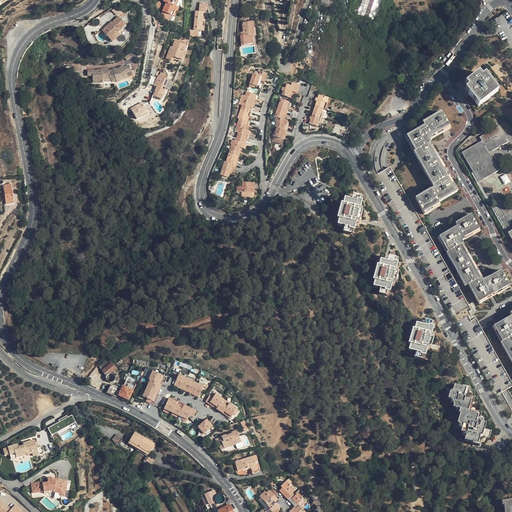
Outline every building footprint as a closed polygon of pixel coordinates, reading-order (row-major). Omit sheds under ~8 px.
[(332,8),(334,1),(333,0),(331,0),(324,0),(323,5),(332,8)] [(177,7),(176,6),(174,5),(169,4),(168,5),(166,4),(165,7),(166,8),(166,9),(165,12),(171,15),(173,16),(177,7)] [(118,6),(113,9),(117,15),(122,13),(118,6)] [(165,12),(163,11),(162,15),(164,16),(163,18),(168,20),(171,15),(165,12)] [(195,20),(195,21),(203,22),(204,12),(199,12),(196,11),(195,20)] [(112,38),(118,33),(126,25),(119,18),(113,23),(112,23),(103,31),(111,39),(112,38)] [(199,31),(202,31),(203,22),(195,21),(195,22),(195,28),(194,37),(198,37),(199,31)] [(242,23),(243,32),(244,36),(240,36),(241,38),(241,46),(247,45),(253,44),(252,36),(251,29),(253,29),(252,22),(242,23)] [(120,35),(118,33),(112,38),(111,39),(113,41),(115,39),(120,35)] [(179,41),(176,40),(173,47),(171,46),(166,58),(172,60),(173,57),(182,61),(188,46),(179,42),(179,41)] [(128,77),(128,76),(127,73),(131,71),(129,65),(124,67),(124,66),(108,71),(108,69),(101,69),(101,70),(88,71),(88,77),(93,76),(93,84),(104,83),(104,82),(104,79),(108,78),(109,80),(111,80),(112,82),(116,81),(117,83),(122,81),(122,80),(128,77)] [(248,85),(257,88),(260,81),(261,82),(264,73),(258,71),(257,75),(252,73),(248,85)] [(267,74),(264,73),(261,82),(260,81),(257,88),(261,90),(267,74)] [(478,106),(479,106),(498,91),(485,74),(482,77),(479,73),(466,83),(469,87),(465,89),(478,106)] [(161,101),(165,93),(164,92),(169,81),(159,76),(157,79),(156,82),(159,83),(157,88),(154,96),(157,97),(157,98),(161,101)] [(174,83),(169,81),(164,92),(165,93),(169,95),(174,83)] [(280,95),(290,99),(292,92),(295,93),(297,84),(291,83),(290,87),(284,85),(280,95)] [(299,85),(297,84),(295,93),(292,92),(290,99),(294,100),(299,85)] [(240,94),(239,98),(245,101),(252,103),(253,98),(251,98),(253,94),(245,91),(244,95),(240,94)] [(319,95),(315,106),(323,109),(325,104),(327,105),(329,98),(319,95)] [(240,104),(239,109),(247,112),(248,107),(250,108),(252,103),(245,101),(239,98),(237,103),(240,104)] [(280,100),(276,109),(285,112),(288,103),(280,100)] [(142,111),(144,114),(151,111),(148,106),(141,109),(142,111)] [(315,106),(312,116),(318,118),(320,118),(322,112),(323,109),(315,106)] [(247,112),(239,109),(236,118),(238,118),(244,121),(247,112)] [(276,109),(273,118),(282,121),(285,112),(276,109)] [(431,143),(430,141),(432,139),(431,138),(450,128),(442,114),(440,113),(423,123),(424,126),(407,137),(415,152),(414,153),(432,186),(432,187),(433,189),(416,198),(416,199),(424,214),(425,213),(439,205),(438,203),(456,193),(429,144),(431,143)] [(318,118),(312,116),(309,124),(317,127),(318,124),(320,118),(318,118)] [(243,130),(246,121),(244,121),(238,118),(235,127),(243,130)] [(286,123),(285,122),(282,121),(273,118),(273,119),(272,123),(275,124),(273,128),(275,128),(281,131),(283,127),(285,127),(286,123)] [(480,137),(482,141),(463,152),(479,182),(499,171),(489,153),(509,142),(500,126),(484,135),(480,137)] [(237,134),(235,138),(243,141),(245,136),(246,137),(248,132),(245,131),(243,130),(235,127),(233,133),(237,134)] [(272,137),(280,140),(283,131),(281,131),(275,128),(275,130),(272,137)] [(243,141),(235,138),(234,143),(230,141),(228,146),(229,147),(238,149),(240,150),(241,151),(243,146),(242,145),(243,141)] [(235,159),(238,149),(229,147),(226,156),(235,159)] [(234,162),(235,159),(226,156),(223,164),(231,167),(232,167),(234,162)] [(226,180),(227,176),(228,175),(231,167),(223,164),(222,164),(218,177),(226,180)] [(505,184),(511,181),(506,174),(501,177),(505,184)] [(4,186),(6,204),(13,203),(11,187),(11,185),(4,186)] [(235,195),(240,195),(249,196),(252,195),(253,187),(241,185),(240,190),(235,190),(235,195)] [(354,231),(357,222),(360,222),(362,213),(359,212),(362,203),(359,202),(360,199),(353,196),(352,201),(345,199),(343,205),(341,205),(337,219),(339,219),(338,225),(345,227),(344,232),(350,234),(352,230),(354,231)] [(511,239),(511,216),(503,200),(493,206),(511,239)] [(440,237),(448,252),(447,253),(465,286),(468,285),(479,303),(509,286),(502,273),(501,272),(498,273),(486,279),(485,279),(483,280),(482,278),(480,278),(461,245),(463,243),(462,241),(465,240),(464,238),(479,230),(474,220),(471,216),(470,215),(457,223),(456,224),(457,227),(452,230),(449,232),(448,232),(440,237)] [(386,296),(386,294),(387,292),(389,293),(392,283),(395,284),(398,275),(395,274),(397,264),(394,264),(395,260),(389,258),(388,263),(380,261),(379,267),(377,267),(373,281),(375,281),(373,287),(381,289),(380,294),(386,296)] [(474,302),(469,304),(472,310),(469,312),(472,319),(475,317),(473,312),(477,310),(474,302)] [(501,343),(511,361),(511,311),(511,312),(511,313),(511,315),(511,316),(494,326),(503,341),(501,343)] [(422,359),(423,356),(425,356),(427,347),(431,347),(433,338),(430,338),(433,328),(431,327),(432,323),(425,322),(423,327),(416,325),(414,331),(413,330),(409,344),(410,345),(409,350),(416,352),(414,357),(422,359)] [(110,374),(112,374),(116,370),(117,369),(112,363),(111,364),(102,371),(107,377),(108,375),(110,374)] [(159,383),(162,374),(151,370),(146,383),(149,384),(146,391),(143,390),(141,395),(148,398),(147,401),(153,404),(161,384),(159,383)] [(199,397),(205,385),(179,374),(174,386),(199,397)] [(110,387),(107,393),(116,397),(119,396),(128,400),(136,386),(127,381),(124,386),(122,389),(114,386),(110,387)] [(453,392),(450,392),(448,398),(455,400),(454,407),(459,409),(460,409),(459,413),(460,414),(458,423),(463,425),(461,432),(467,433),(465,440),(473,443),(473,444),(480,446),(482,438),(489,439),(491,433),(484,430),(486,424),(479,422),(481,414),(475,413),(474,415),(471,414),(470,412),(468,411),(470,405),(471,405),(473,405),(475,398),(468,396),(470,389),(469,388),(464,387),(463,388),(455,386),(454,387),(453,392)] [(216,392),(213,397),(210,395),(206,401),(231,419),(235,413),(237,415),(240,410),(216,392)] [(163,411),(187,421),(189,416),(194,418),(197,410),(169,398),(163,411)] [(59,420),(47,427),(51,434),(68,424),(75,421),(71,413),(67,416),(66,414),(58,419),(59,420)] [(205,438),(215,429),(206,419),(196,428),(205,438)] [(75,421),(68,424),(72,431),(79,427),(75,421)] [(237,431),(219,438),(220,442),(222,442),(225,449),(230,447),(230,448),(231,447),(231,445),(238,442),(237,441),(241,440),(237,431)] [(138,449),(145,438),(135,432),(128,443),(138,449)] [(112,439),(117,443),(121,438),(116,435),(112,439)] [(145,438),(138,449),(148,455),(155,444),(145,438)] [(8,448),(4,449),(5,455),(10,454),(11,459),(13,459),(15,459),(17,457),(17,455),(26,452),(26,454),(26,455),(32,453),(33,456),(44,453),(42,446),(39,446),(37,447),(35,440),(27,442),(28,445),(24,446),(19,447),(18,444),(8,447),(8,448)] [(155,459),(149,455),(146,461),(151,465),(155,459)] [(257,469),(254,457),(241,460),(241,461),(235,462),(238,472),(242,471),(251,469),(252,471),(257,469)] [(32,483),(33,493),(44,491),(55,490),(55,492),(60,493),(60,495),(64,496),(67,481),(57,479),(56,481),(52,480),(52,478),(51,477),(49,477),(48,478),(47,479),(48,482),(43,483),(43,482),(32,483)] [(288,500),(294,495),(294,494),(292,492),(295,490),(286,481),(281,486),(282,488),(280,490),(288,500)] [(268,505),(276,497),(275,496),(277,493),(273,489),(270,491),(270,490),(267,493),(265,491),(260,496),(268,505)] [(210,505),(216,502),(215,501),(215,500),(215,499),(216,497),(216,496),(214,491),(205,495),(210,505)] [(295,496),(294,495),(288,500),(295,507),(296,508),(299,506),(300,507),(303,505),(306,503),(303,500),(303,499),(298,493),(295,496)] [(278,499),(276,497),(268,505),(265,508),(265,510),(267,511),(266,511),(277,511),(278,511),(279,510),(277,508),(279,506),(275,502),(278,499)] [(511,511),(511,499),(502,501),(502,505),(504,505),(505,511),(511,511)] [(10,510),(0,500),(0,511),(21,511),(20,511),(21,510),(15,505),(10,510)] [(217,503),(215,505),(218,511),(233,511),(230,505),(227,506),(225,502),(221,504),(220,504),(219,504),(217,503)]
